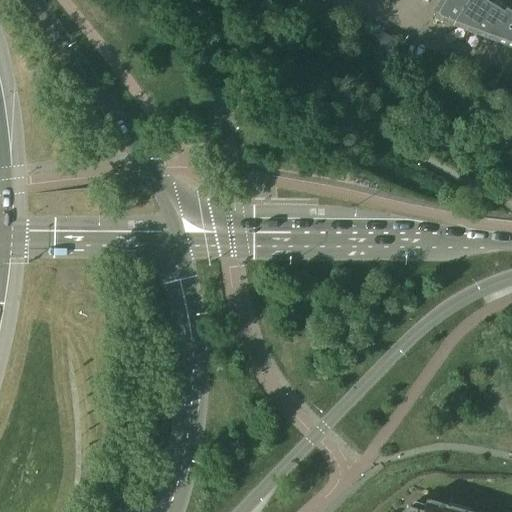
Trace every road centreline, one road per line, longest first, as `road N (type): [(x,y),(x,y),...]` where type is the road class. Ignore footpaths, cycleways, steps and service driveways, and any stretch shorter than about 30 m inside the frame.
road 1 (primary): [(242,511),(402,345),(445,308),(511,275)]
road 2 (primary): [(511,246),(175,236)]
road 3 (primary): [(175,511),(201,371),(196,312),(175,236)]
road 4 (primary): [(175,236),(150,169),(31,0)]
road 5 (primary): [(175,236),(0,234)]
